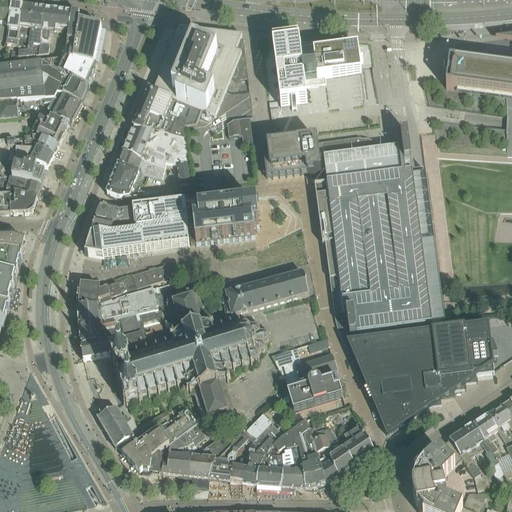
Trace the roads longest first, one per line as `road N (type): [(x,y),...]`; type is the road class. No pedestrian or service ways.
road 1 (tertiary): [(169,0),(378,21),(511,14)]
road 2 (tertiary): [(62,230),(45,294),(53,363),(71,415),(128,511)]
road 3 (tertiary): [(150,0),(77,191)]
road 4 (residential): [(511,389),(409,463),(398,486),(402,511)]
road 5 (unknown): [(386,189),(353,202),(368,307),(397,310)]
road 6 (unknown): [(424,308),(454,300),(435,189),(416,184)]
road 7 (unknown): [(424,308),(416,184)]
road 8 (unknown): [(386,189),(397,310)]
